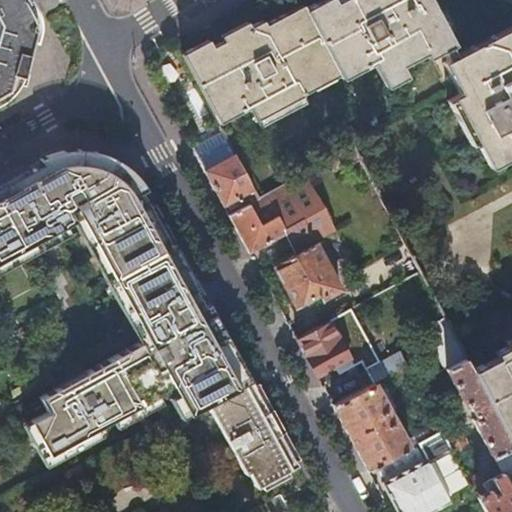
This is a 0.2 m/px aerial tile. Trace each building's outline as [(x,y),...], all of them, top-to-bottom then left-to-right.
[(0,0),(0,90),(3,89),(5,90),(9,73),(20,76),(36,18),(26,0),(0,0)] [(179,52),(212,113),(227,105),(231,114),(248,105),(259,124),(279,113),(276,108),(300,95),(299,92),(309,87),(305,78),(332,64),(334,68),(350,60),(354,69),(371,60),(381,79),(401,68),(398,64),(423,51),(425,56),(452,42),(429,0),(333,0),(321,7),(317,0),(304,7),(306,10),(294,17),(289,9),(264,22),(261,18),(198,51),(194,43),(179,52)] [(441,60),(455,87),(462,83),(465,88),(446,98),(456,118),(462,115),(476,141),(484,136),(497,161),(511,153),(511,60),(511,58),(511,57),(511,47),(510,43),(511,41),(511,34),(507,26),(441,60)] [(44,158),(0,182),(0,257),(78,212),(144,333),(37,394),(45,409),(29,418),(48,451),(166,389),(164,385),(171,381),(189,413),(206,403),(246,382),(140,187),(131,175),(119,164),(106,157),(91,152),(76,151),(67,151),(58,153),(44,158)] [(221,203),(252,187),(233,153),(202,169),(221,203)] [(285,231),(295,251),(314,241),(335,230),(304,172),(255,198),(226,213),(247,251),(285,231)] [(339,287),(314,241),(295,251),(273,263),(295,304),(320,291),(322,296),(339,287)] [(486,511),(511,511),(511,444),(507,436),(470,367),(436,303),(417,314),(464,403),(467,401),(474,415),(472,417),(490,454),(492,453),(502,471),(482,481),(479,476),(470,481),(486,511)] [(295,336),(315,373),(347,356),(328,318),(295,336)] [(470,367),(507,436),(511,433),(511,338),(493,348),(496,353),(470,367)] [(364,368),(371,382),(406,363),(399,350),(364,368)] [(332,404),(367,468),(418,441),(414,435),(405,440),(396,423),(400,421),(398,417),(394,419),(389,410),(394,407),(386,391),(380,393),(376,386),(409,369),(406,363),(371,382),(332,404)] [(297,463),(251,379),(246,382),(206,403),(243,472),(246,470),(252,481),(280,465),(283,471),(297,463)] [(451,449),(455,456),(469,448),(458,427),(444,435),(451,449)] [(441,428),(418,441),(426,457),(381,480),(398,511),(424,511),(449,499),(428,461),(451,449),(444,435),(441,428)] [(280,465),(252,481),(255,486),(283,471),(280,465)]
